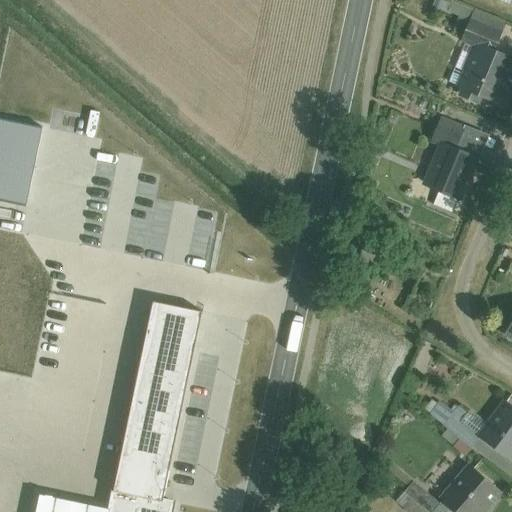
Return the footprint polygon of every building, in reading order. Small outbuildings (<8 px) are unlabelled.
[(496,108),(511,68),(511,55),(495,49),(499,39),(468,28),(463,43),(476,48),(458,94),(496,108)] [(443,150),(428,190),(458,201),(482,140),(440,123),(431,146),(443,150)] [(171,511),(173,499),(163,498),(200,307),(150,298),(110,505),(34,490),(29,511),(171,511)] [(511,458),(511,403),(510,402),(481,441),(509,462),(511,458)] [(482,511),(500,492),(474,470),(448,499),(462,511),(482,511)]
